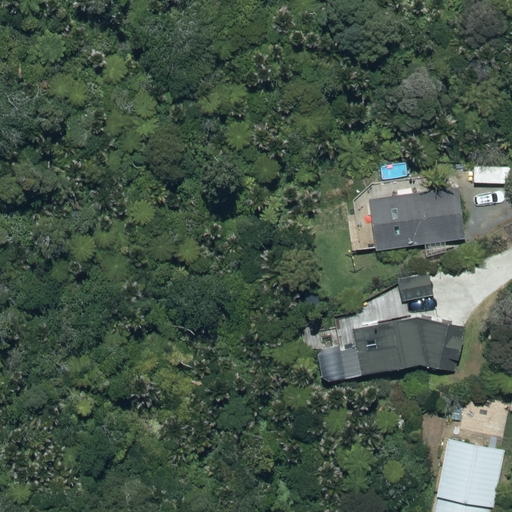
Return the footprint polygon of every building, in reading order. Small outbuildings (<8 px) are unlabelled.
[(468,166),(468,185),(509,187),(510,168),(468,166)] [(370,236),(372,251),(460,240),(454,187),(365,198),(366,204),(338,208),(342,239),(370,236)] [(393,279),(398,301),(431,296),(427,273),(393,279)] [(454,362),(458,340),(439,336),(441,325),(409,318),(348,330),(352,348),(332,352),(338,381),(411,366),(431,370),(433,358),(454,362)] [(427,511),(489,511),(503,452),(443,439),(427,511)]
